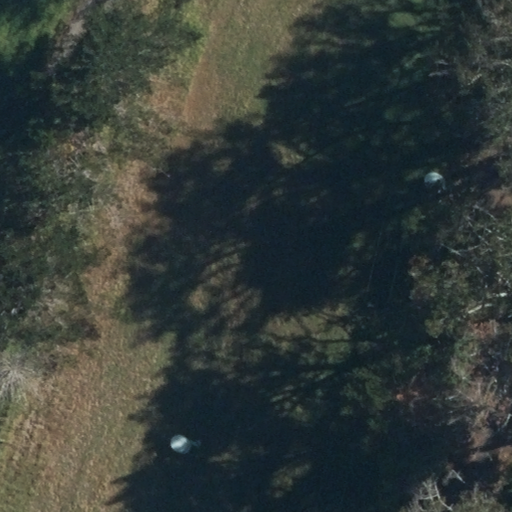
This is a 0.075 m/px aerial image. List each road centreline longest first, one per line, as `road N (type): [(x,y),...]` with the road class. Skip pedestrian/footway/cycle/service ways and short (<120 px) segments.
road 1 (unknown): [(0,272),(120,0)]
road 2 (unknown): [(511,307),(461,511)]
